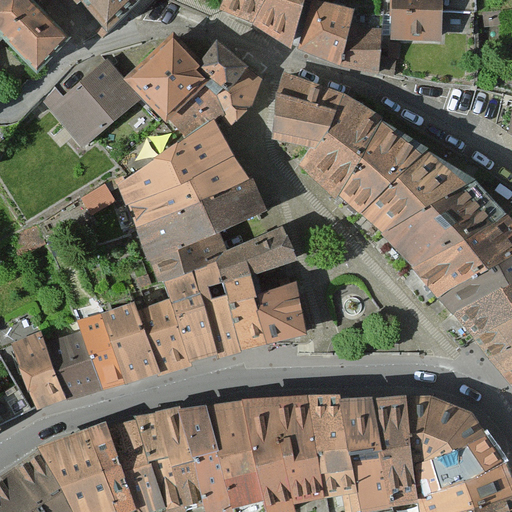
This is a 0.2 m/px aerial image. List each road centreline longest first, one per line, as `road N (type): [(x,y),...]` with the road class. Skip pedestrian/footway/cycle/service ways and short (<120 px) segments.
road 1 (residential): [(0,457),(106,408),(227,381),(447,377)]
road 2 (residential): [(447,377),(446,359),(263,163),(254,141),(267,73)]
road 3 (residential): [(275,54),(463,118),(511,154)]
road 4 (residential): [(275,54),(212,33),(161,31),(88,49)]
